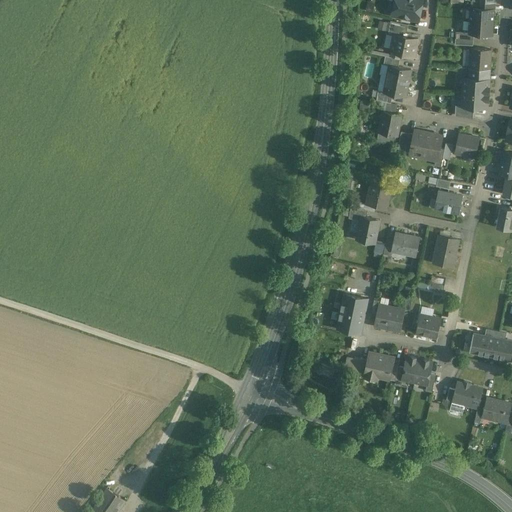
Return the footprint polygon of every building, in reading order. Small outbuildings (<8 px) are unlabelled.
[(392,0),(391,0),(391,4),(392,6),(393,7),(392,15),(418,20),(422,0),(392,0)] [(479,7),(471,7),(470,20),(493,21),(494,8),(479,7)] [(408,24),(390,20),(388,33),(394,34),(395,30),(406,32),(408,24)] [(493,21),(470,20),(469,32),(469,33),(474,33),(492,34),(493,21)] [(406,32),(395,30),(394,34),(390,50),(401,52),(414,55),(417,39),(404,36),(405,32),(406,32)] [(491,49),(471,48),(470,68),(486,69),(489,69),(491,49)] [(401,52),(391,50),(389,56),(399,58),(401,52)] [(389,56),(385,55),(383,64),(389,65),(389,64),(398,66),(399,58),(389,56)] [(398,66),(389,64),(389,65),(384,91),(392,93),(405,96),(411,69),(398,66)] [(486,69),(470,68),(469,78),(486,79),(486,69)] [(469,78),(463,78),(462,92),(489,93),(489,86),(488,86),(489,79),(486,79),(469,78)] [(384,91),(373,89),(372,95),(377,96),(376,99),(385,101),(391,102),(392,93),(384,91)] [(489,93),(462,92),(461,105),(461,106),(473,106),(487,107),(487,100),(488,101),(489,93)] [(391,102),(385,101),(383,111),(392,113),(394,103),(391,102)] [(473,106),(461,106),(461,105),(455,104),(455,115),(473,118),(473,106)] [(392,113),(383,111),(378,132),(379,132),(377,139),(389,141),(394,138),(394,136),(395,136),(396,135),(397,136),(401,115),(392,113)] [(441,135),(416,130),(415,134),(411,151),(410,153),(435,159),(438,147),(441,135)] [(409,133),(401,131),(397,148),(405,150),(409,133)] [(409,133),(405,150),(411,151),(415,134),(409,133)] [(479,137),(459,133),(454,152),(475,157),(479,137)] [(452,144),(446,142),(444,149),(442,157),(449,159),(452,144)] [(444,149),(438,147),(435,159),(434,165),(441,166),(442,157),(444,149)] [(511,152),(503,151),(500,168),(501,168),(511,170),(511,152)] [(511,176),(506,176),(503,195),(511,196),(511,176)] [(451,180),(438,178),(436,186),(449,188),(451,180)] [(391,188),(370,183),(366,203),(376,205),(387,208),(391,188)] [(461,195),(439,190),(436,207),(458,212),(461,195)] [(376,205),(366,203),(364,202),(363,209),(367,210),(375,211),(376,205)] [(363,209),(351,206),(348,218),(360,220),(361,216),(366,217),(367,210),(363,209)] [(511,207),(501,206),(497,227),(511,229),(511,207)] [(366,217),(361,216),(360,220),(356,239),(375,243),(379,223),(375,223),(376,219),(366,217)] [(419,238),(395,232),(392,242),(391,250),(391,251),(415,256),(419,238)] [(458,239),(439,235),(434,262),(452,266),(458,239)] [(392,242),(386,241),(383,254),(390,255),(391,251),(391,250),(392,242)] [(445,278),(432,275),(430,282),(444,285),(445,278)] [(444,285),(430,282),(429,288),(443,291),(444,285)] [(345,292),(337,327),(360,332),(368,297),(345,292)] [(380,300),(374,299),(371,313),(377,314),(379,305),(380,300)] [(379,305),(377,314),(374,324),(400,330),(404,310),(379,305)] [(441,318),(420,314),(415,333),(437,338),(441,318)] [(496,330),(486,328),(485,335),(495,337),(496,330)] [(506,332),(496,330),(495,337),(505,339),(506,332)] [(485,335),(473,333),(469,351),(491,356),(495,337),(485,335)] [(511,340),(505,339),(495,337),(491,356),(511,360),(511,340)] [(394,357),(369,351),(367,359),(364,374),(364,375),(378,378),(378,377),(390,379),(394,359),(394,357)] [(416,356),(411,355),(411,356),(407,355),(404,367),(402,379),(414,382),(419,358),(415,357),(416,356)] [(367,359),(361,358),(358,372),(364,374),(367,359)] [(429,359),(424,358),(423,359),(419,358),(414,382),(427,384),(430,373),(432,361),(428,360),(429,359)] [(400,360),(394,359),(390,379),(395,381),(398,366),(400,360)] [(404,367),(398,366),(395,381),(395,384),(401,385),(402,379),(404,367)] [(436,374),(430,373),(427,384),(425,390),(432,392),(436,374)] [(464,380),(463,382),(457,381),(456,385),(455,385),(455,386),(456,386),(455,389),(452,400),(478,407),(483,388),(470,384),(470,382),(464,380)] [(455,389),(449,387),(446,399),(452,400),(455,389)] [(511,402),(486,396),(482,416),(507,422),(510,410),(511,402)] [(117,511),(125,501),(106,488),(89,511),(117,511)]
